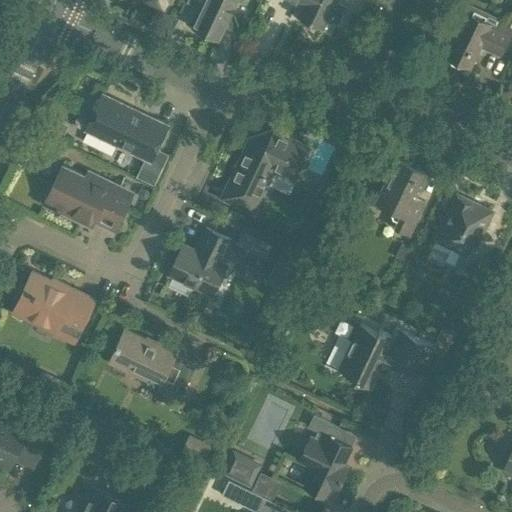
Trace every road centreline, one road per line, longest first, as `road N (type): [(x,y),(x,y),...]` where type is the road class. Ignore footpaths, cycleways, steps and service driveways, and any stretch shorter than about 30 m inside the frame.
road 1 (residential): [(0,235),(27,228),(126,269),(219,94)]
road 2 (residential): [(219,94),(50,14)]
road 3 (residential): [(511,146),(364,75)]
road 4 (residential): [(364,75),(219,94)]
road 5 (residential): [(363,511),(387,482),(405,482),(470,511)]
